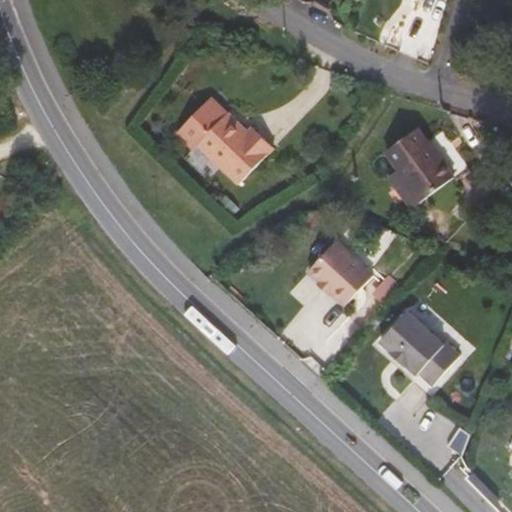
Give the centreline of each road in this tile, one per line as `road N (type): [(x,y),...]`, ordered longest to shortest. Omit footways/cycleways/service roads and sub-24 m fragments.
road 1 (secondary): [(0,12),(53,127),(68,136),(165,269),(424,511)]
road 2 (residential): [(254,0),(428,96),(511,113)]
